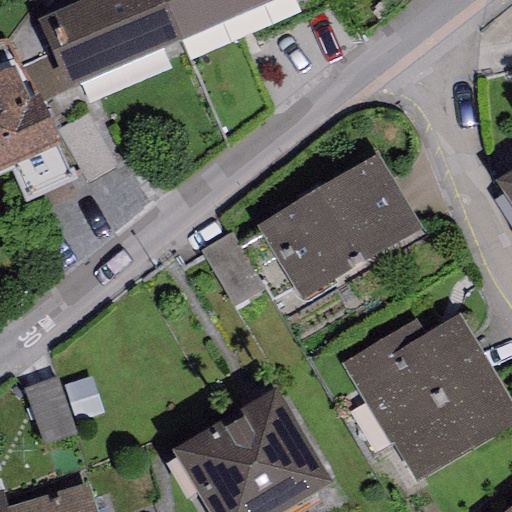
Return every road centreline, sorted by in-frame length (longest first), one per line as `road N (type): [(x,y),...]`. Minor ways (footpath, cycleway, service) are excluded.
road 1 (residential): [(396,58),(0,362)]
road 2 (residential): [(511,275),(396,58)]
